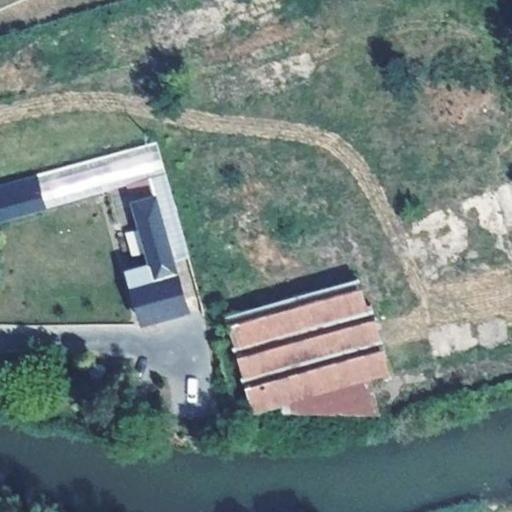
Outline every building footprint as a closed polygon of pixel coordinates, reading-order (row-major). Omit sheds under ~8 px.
[(0,218),(96,190),(127,180),(165,171),(156,141),(10,184),(13,194),(0,197),(0,218)] [(188,256),(165,171),(127,180),(151,262),(127,269),(142,323),(188,310),(174,260),(188,256)] [(511,177),(494,182),(511,249),(511,177)] [(214,341),(234,410),(247,406),(249,414),(281,405),(284,413),(378,410),(369,376),(389,370),(372,301),(365,303),(357,276),(228,315),(234,336),(214,341)] [(88,366),(88,373),(93,378),(98,379),(104,376),(106,370),(105,366),(99,361),(92,362),(88,366)]
